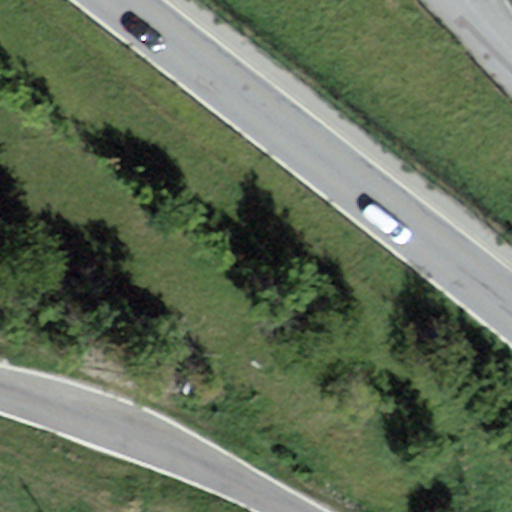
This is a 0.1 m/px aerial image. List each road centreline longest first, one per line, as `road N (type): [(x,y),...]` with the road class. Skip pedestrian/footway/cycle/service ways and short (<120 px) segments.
road 1 (secondary): [(115,0),(511,309)]
road 2 (tertiary): [(0,387),(168,450),(300,511)]
